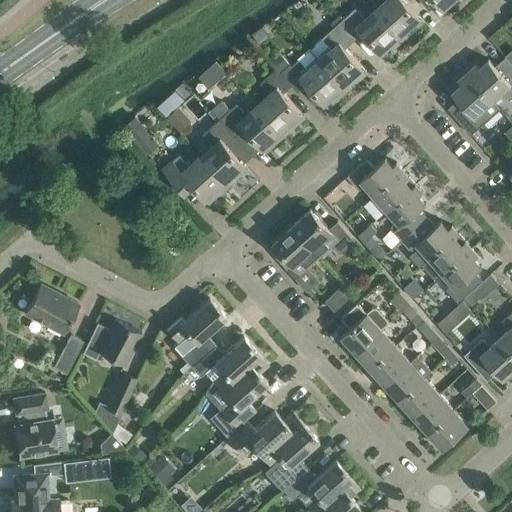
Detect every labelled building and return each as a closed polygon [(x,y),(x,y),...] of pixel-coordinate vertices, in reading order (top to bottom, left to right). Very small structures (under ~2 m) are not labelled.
[(385,0),(377,7),(404,37),(423,20),(405,0),(385,0)] [(356,7),(339,22),(355,39),(364,31),(385,54),(404,37),(377,7),(366,18),(356,7)] [(323,37),(310,47),(347,88),(367,71),(346,47),(355,39),(339,22),(323,37)] [(263,25),(252,33),(259,42),(269,34),(263,25)] [(281,51),(272,60),(278,66),(278,67),(293,84),(292,84),(298,90),(307,82),(328,105),(347,88),(310,47),(298,56),(291,63),(281,51)] [(477,63),(468,71),(493,100),(502,91),(510,100),(511,97),(511,62),(506,56),(495,65),(489,58),(480,67),(477,63)] [(270,92),(259,103),(285,133),(305,115),(284,92),(292,84),(293,84),(278,67),(261,82),(270,92)] [(493,100),(468,71),(459,79),(462,83),(453,91),(459,98),(448,107),(472,133),(491,116),(484,108),(493,100)] [(175,89),(158,105),(168,115),(177,106),(185,99),(175,89)] [(222,99),(212,108),(221,118),(236,135),(245,126),(266,150),(285,133),(259,103),(247,113),(237,103),(231,109),(222,99)] [(177,106),(168,115),(181,129),(190,120),(177,106)] [(214,143),(202,154),(229,184),(248,166),(227,143),(236,135),(221,118),(204,132),(214,143)] [(139,145),(150,157),(161,146),(150,134),(139,145)] [(229,184),(202,154),(190,164),(180,153),(164,168),(179,185),(188,177),(209,201),(229,184)] [(366,184),(375,194),(404,169),(397,161),(393,165),(386,157),(375,167),(367,158),(347,176),(359,189),(366,184)] [(375,194),(388,209),(417,184),(404,169),(375,194)] [(391,225),(403,239),(428,216),(421,208),(427,203),(420,194),(423,191),(417,184),(388,209),(397,220),(391,225)] [(311,208),(293,224),(320,255),(332,244),(341,253),(356,239),(338,220),(330,228),(311,208)] [(430,257),(459,232),(453,224),(449,227),(442,219),(436,225),(428,216),(403,239),(415,252),(412,255),(421,265),(430,257)] [(293,224),(274,241),(282,250),(276,256),(286,267),(296,277),(303,271),(302,271),(320,255),(293,224)] [(358,235),(364,242),(377,231),(371,224),(358,235)] [(430,257),(423,263),(436,278),(444,272),(472,247),(459,232),(430,257)] [(382,246),(374,253),(380,259),(387,252),(382,246)] [(472,247),(444,272),(453,282),(447,288),(459,301),(464,297),(466,295),(472,289),(479,284),(484,279),(476,271),(482,265),(475,257),(479,254),(472,247)] [(401,270),(407,277),(413,272),(407,265),(401,270)] [(326,300),(335,310),(354,293),(345,282),(326,300)] [(26,312),(64,331),(79,303),(41,283),(26,312)] [(472,289),(466,295),(473,304),(480,298),(472,289)] [(402,311),(404,309),(411,303),(400,291),(392,299),(402,311)] [(181,315),(167,328),(179,342),(177,342),(175,343),(175,347),(182,355),(191,365),(216,343),(207,334),(227,316),(210,297),(185,319),(181,315)] [(465,298),(455,307),(463,317),(474,307),(465,298)] [(342,335),(357,351),(382,328),(390,321),(378,307),(373,307),(367,312),(358,302),(342,317),(351,327),(342,335)] [(404,309),(418,325),(425,319),(411,303),(404,309)] [(509,329),(500,337),(511,350),(511,311),(502,321),(509,329)] [(98,350),(125,364),(142,332),(116,318),(110,328),(99,322),(83,351),(95,357),(98,350)] [(432,341),(433,341),(440,335),(425,319),(418,325),(416,327),(430,343),(432,341)] [(357,351),(372,367),(397,344),(382,328),(357,351)] [(54,366),(67,373),(84,340),(71,333),(54,366)] [(216,343),(191,365),(200,376),(206,371),(213,380),(223,371),(232,380),(251,364),(259,373),(269,364),(244,335),(224,353),(216,343)] [(433,341),(447,357),(454,351),(440,335),(433,341)] [(511,350),(500,337),(491,346),(483,337),(465,354),(488,380),(497,371),(504,378),(511,370),(511,350)] [(372,367),(386,383),(411,360),(397,344),(372,367)] [(447,357),(453,364),(460,357),(454,351),(447,357)] [(400,399),(426,376),(433,370),(418,354),(411,360),(386,383),(400,399)] [(213,380),(205,393),(236,428),(247,418),(257,410),(248,400),(268,383),(259,373),(251,364),(232,380),(223,371),(213,380)] [(108,408),(102,406),(98,414),(113,431),(137,378),(124,372),(108,408)] [(400,399),(415,415),(440,393),(426,376),(400,399)] [(470,383),(476,389),(483,383),(477,377),(470,383)] [(483,383),(476,389),(474,392),(488,408),(498,399),(483,383)] [(22,423),(15,424),(20,455),(57,449),(52,418),(46,419),(45,408),(48,407),(46,392),(14,397),(16,413),(20,412),(22,423)] [(415,415),(429,431),(455,409),(440,393),(415,415)] [(455,409),(429,431),(444,448),(469,425),(455,409)] [(255,428),(247,418),(236,428),(227,436),(244,455),(254,446),(271,465),(282,456),(273,447),(292,430),(283,420),(284,420),(275,410),(255,428)] [(294,411),(284,420),(283,420),(292,430),(273,447),(282,456),(271,465),(266,470),(283,489),(308,467),(299,457),(319,440),(294,411)] [(115,435),(127,443),(134,434),(122,426),(115,435)] [(101,442),(102,453),(127,449),(112,432),(101,442)] [(308,467),(283,489),(293,499),(298,495),(305,504),(315,495),(316,494),(324,504),(343,487),(351,497),(352,496),(362,488),(336,459),(316,476),(308,467)] [(12,501),(12,511),(71,511),(71,502),(68,498),(59,499),(48,499),(46,473),(15,475),(17,501),(12,501)] [(308,507),(302,511),(353,511),(360,506),(352,496),(351,497),(343,487),(324,504),(316,494),(315,495),(305,504),(308,507)]
